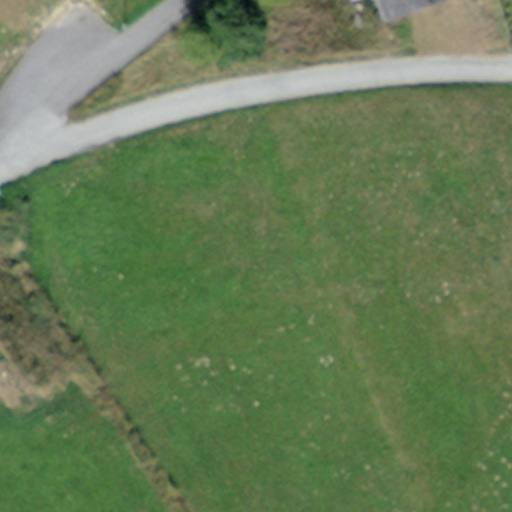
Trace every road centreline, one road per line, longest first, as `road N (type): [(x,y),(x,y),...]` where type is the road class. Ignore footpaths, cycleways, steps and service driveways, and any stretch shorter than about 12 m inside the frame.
road 1 (residential): [(511,47),(328,59),(119,101),(0,135)]
road 2 (residential): [(0,114),(143,0)]
